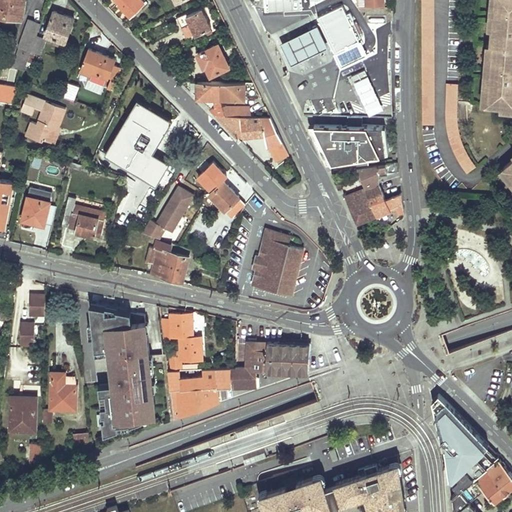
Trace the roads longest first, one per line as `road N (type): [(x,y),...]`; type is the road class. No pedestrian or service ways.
road 1 (residential): [(0,505),(315,389)]
road 2 (tertiary): [(319,324),(0,254)]
road 3 (residential): [(328,201),(286,204),(89,0)]
road 4 (residential): [(404,0),(410,259)]
road 5 (secondary): [(231,0),(328,201)]
road 6 (tertiary): [(413,355),(428,511)]
road 7 (unclassified): [(315,389),(446,342)]
road 8 (secondary): [(511,449),(413,355)]
road 9 (unknown): [(30,261),(13,342),(28,377)]
